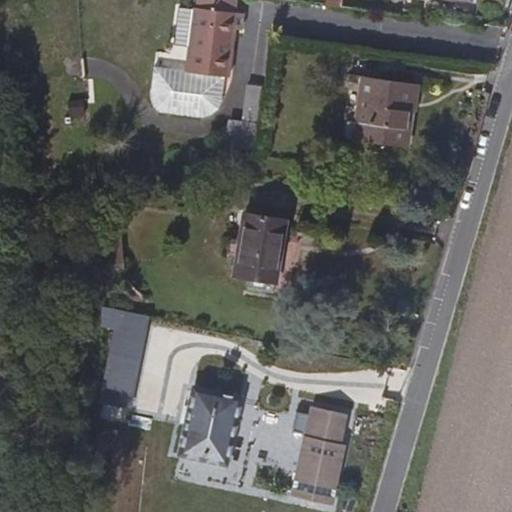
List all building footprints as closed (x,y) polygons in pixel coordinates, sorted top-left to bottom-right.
[(225,81),(228,33),(236,32),(236,17),(228,17),(230,0),(227,0),(190,0),(190,15),(171,13),(169,51),(184,52),(182,77),(149,75),(148,97),(156,118),(200,121),(217,105),(219,81),(225,81)] [(327,0),(327,6),(343,8),(344,0),(327,0)] [(409,137),(415,95),(408,93),(412,71),(362,62),(351,127),(409,137)] [(415,95),(420,72),(412,71),(408,93),(415,95)] [(249,137),(252,111),(258,75),(251,74),(246,113),(231,112),(228,133),(249,137)] [(258,139),(269,77),(258,75),(252,111),(249,137),(258,139)] [(272,266),(284,205),(246,198),(234,260),(248,262),(272,266)] [(270,276),(272,266),(248,262),(246,272),(270,276)] [(130,413),(146,347),(117,340),(100,406),(130,413)] [(242,402),(196,393),(180,465),(228,474),(242,402)] [(295,487),(336,495),(350,418),(312,411),(311,417),(296,415),(293,435),(305,437),(295,487)]
